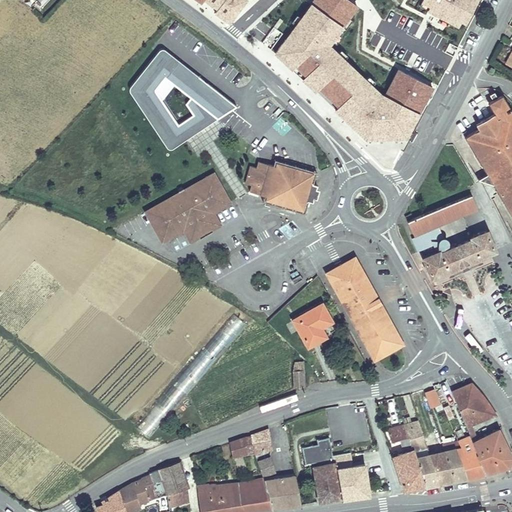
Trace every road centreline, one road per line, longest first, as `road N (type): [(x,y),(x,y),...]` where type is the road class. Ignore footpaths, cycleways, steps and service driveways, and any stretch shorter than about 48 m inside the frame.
road 1 (unclassified): [(64,511),(141,461),(313,399),(373,388)]
road 2 (residential): [(508,0),(417,171)]
road 3 (primary): [(511,485),(336,511)]
